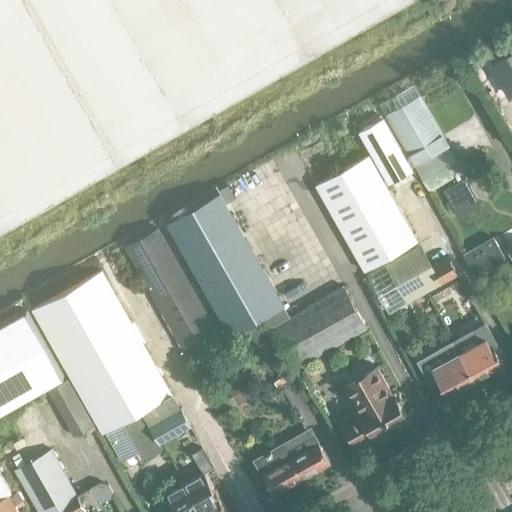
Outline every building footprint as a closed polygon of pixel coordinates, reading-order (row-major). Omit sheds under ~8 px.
[(0,0),(0,223),(395,0),(0,0)] [(507,93),(511,90),(511,53),(490,64),(507,93)] [(413,163),(449,144),(418,93),(385,112),(413,163)] [(384,117),(359,131),(388,184),(414,170),(384,117)] [(429,191),(463,172),(448,146),(415,165),(429,191)] [(316,185),(319,191),(351,248),(363,241),(376,263),(417,239),(370,154),(316,185)] [(458,215),(481,203),(465,176),(443,188),(458,215)] [(230,334),(264,315),(284,304),(285,303),(239,223),(185,255),(230,334)] [(216,328),(162,226),(124,246),(181,347),(216,328)] [(462,252),(474,274),(506,256),(493,235),(462,252)] [(388,312),(407,302),(458,274),(447,254),(433,263),(421,242),(385,262),(367,272),(388,312)] [(103,432),(173,392),(102,269),(32,308),(103,432)] [(284,304),(264,315),(294,369),(368,327),(344,285),(290,315),(284,304)] [(0,410),(65,374),(27,308),(0,323),(0,410)] [(258,321),(243,330),(252,349),(268,340),(258,321)] [(496,341),(486,323),(455,340),(460,349),(459,349),(476,379),(504,363),(493,342),(496,341)] [(447,395),(476,379),(459,349),(460,349),(455,340),(452,335),(417,355),(429,377),(435,373),(447,395)] [(375,435),(408,416),(394,392),(392,394),(376,365),(346,383),(363,412),(344,423),(356,444),(374,433),(375,435)] [(239,376),(227,384),(239,404),(252,396),(239,376)] [(67,377),(47,388),(74,435),(94,424),(67,377)] [(173,392),(103,432),(126,470),(164,450),(160,443),(192,425),(173,392)] [(274,492),(319,467),(330,461),(315,432),(287,447),(284,442),(254,459),(274,492)] [(325,441),(331,456),(342,452),(336,437),(325,441)] [(14,469),(38,511),(80,511),(86,509),(52,448),(14,469)] [(0,511),(20,511),(16,504),(23,500),(18,490),(10,494),(10,493),(12,491),(0,469),(0,511)] [(186,482),(202,511),(229,511),(214,486),(205,471),(186,482)] [(91,486),(90,490),(94,498),(105,501),(113,496),(114,492),(109,483),(100,481),(91,486)] [(202,511),(186,482),(166,493),(175,509),(174,509),(175,511),(202,511)]
